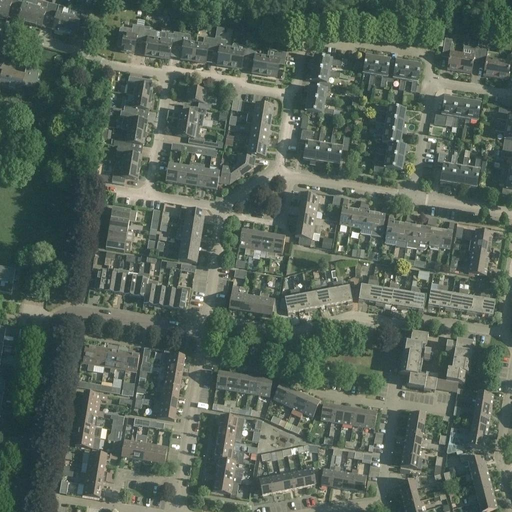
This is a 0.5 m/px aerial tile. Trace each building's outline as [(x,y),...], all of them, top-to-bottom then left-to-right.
[(0,0),(0,18),(8,20),(11,8),(16,9),(18,0),(0,0)] [(18,0),(16,9),(22,11),(18,23),(30,26),(35,8),(28,7),(29,0),(18,0)] [(35,8),(30,26),(42,29),(45,17),(50,18),(53,6),(36,1),(35,8)] [(64,9),(53,6),(50,18),(56,19),(52,32),(64,35),(69,17),(62,16),(64,9)] [(69,17),(64,35),(76,38),(79,26),(85,27),(88,15),(77,12),(71,10),(69,17)] [(142,44),(144,29),(133,27),(132,30),(123,29),(120,31),(118,46),(119,48),(122,49),(121,53),(134,55),(136,43),(142,44)] [(144,29),(142,44),(147,44),(145,57),(157,59),(160,41),(153,40),(155,33),(144,31),(144,29)] [(160,41),(157,59),(170,61),(172,47),(177,48),(179,35),(174,34),(173,36),(168,35),(167,42),(160,41)] [(179,35),(177,48),(183,48),(181,61),(193,63),(196,45),(189,44),(189,38),(185,37),(185,36),(179,35)] [(203,46),(196,45),(193,63),(206,65),(208,52),(213,53),(215,41),(204,39),(203,46)] [(215,41),(213,53),(219,54),(217,67),(229,69),(232,51),(225,50),(226,43),(221,42),(221,40),(216,39),(215,41)] [(452,41),(445,40),(442,57),(449,58),(447,72),(459,74),(462,55),(450,53),(452,41)] [(232,51),(229,69),(241,71),(243,58),(249,59),(251,47),(252,45),(246,44),(245,48),(239,47),(238,46),(235,45),(234,46),(232,51)] [(251,47),(249,59),(255,60),(252,75),(264,77),(267,59),(255,57),(257,48),(251,47)] [(462,55),(459,74),(471,76),(474,62),(480,63),(482,51),(476,50),(474,57),(462,55)] [(488,52),(482,51),(480,63),(485,64),(483,77),(495,80),(498,61),(486,59),(488,52)] [(267,59),(264,77),(277,79),(279,66),(284,67),(287,55),(275,53),(274,60),(267,59)] [(375,78),(378,60),(371,59),(372,56),(369,56),(369,55),(367,54),(366,58),(363,76),(370,77),(368,92),(373,93),(374,88),(375,78)] [(507,63),(498,61),(495,80),(508,82),(510,68),(511,68),(511,54),(511,57),(508,56),(507,63)] [(375,78),(374,88),(389,90),(390,84),(393,84),(393,81),(395,72),(389,71),(390,62),(383,61),(384,58),(381,58),(381,57),(379,56),(378,60),(375,78)] [(341,68),(342,63),(332,62),(332,61),(314,59),(313,66),(310,65),(310,68),(309,68),(308,70),(312,71),(330,73),(331,67),(341,68)] [(395,72),(393,81),(400,82),(399,92),(404,93),(405,83),(408,65),(401,64),(402,61),(399,61),(399,60),(397,59),(396,63),(395,72)] [(408,65),(405,83),(412,84),(411,94),(416,95),(417,85),(420,67),(413,66),(414,63),(411,63),(411,62),(409,61),(408,65)] [(3,71),(0,84),(0,87),(21,93),(22,87),(35,90),(39,73),(26,70),(24,76),(3,71)] [(330,73),(312,71),(311,77),(308,77),(308,80),(307,79),(307,82),(310,83),(319,84),(328,86),(329,79),(339,80),(340,75),(330,73)] [(133,97),(151,100),(153,88),(141,86),(142,81),(129,79),(127,89),(135,91),(133,97)] [(328,86),(319,84),(318,90),(309,89),(306,88),(305,91),(306,91),(306,94),(308,94),(307,101),(325,104),(335,106),(336,100),(326,99),(327,92),(331,92),(332,86),(328,86)] [(206,111),(206,112),(210,112),(211,107),(215,107),(216,102),(205,100),(206,93),(188,90),(186,102),(199,105),(198,110),(206,111)] [(151,100),(133,97),(132,104),(125,103),(123,114),(136,116),(137,110),(149,112),(151,100)] [(454,119),(457,102),(457,98),(455,97),(455,98),(452,98),(451,101),(444,99),(442,115),(436,114),(434,126),(445,128),(447,118),(454,119)] [(457,102),(454,119),(452,129),(457,130),(459,120),(465,121),(469,103),(469,100),(467,99),(466,100),(464,100),(463,103),(457,102)] [(325,104),(307,101),(304,100),(303,103),(304,103),(304,106),(306,106),(305,113),(323,116),(333,117),(334,112),(324,111),(325,104)] [(469,103),(465,121),(464,131),(469,132),(470,122),(478,123),(481,105),(480,105),(481,102),(478,101),(478,102),(476,102),(475,105),(469,103)] [(233,102),(231,112),(238,113),(239,103),(233,102)] [(256,106),(254,116),(272,119),(273,109),(256,106)] [(386,121),(404,124),(408,125),(408,122),(407,122),(407,119),(405,119),(406,112),(388,109),(372,106),(371,111),(387,114),(386,121)] [(181,113),(179,125),(201,129),(203,129),(205,117),(206,112),(206,111),(198,110),(194,109),(193,115),(181,113)] [(506,129),(511,130),(511,117),(510,117),(511,112),(499,110),(497,121),(507,122),(506,129)] [(136,116),(123,114),(121,113),(120,119),(123,119),(121,131),(128,132),(145,135),(147,123),(135,121),(136,116)] [(227,114),(220,113),(219,122),(226,123),(227,114)] [(272,119),(254,116),(249,115),(247,125),(252,126),(270,129),(272,119)] [(404,124),(386,121),(376,119),(375,124),(385,126),(384,133),(402,136),(406,136),(406,134),(405,134),(406,131),(403,131),(404,124)] [(201,129),(179,125),(177,137),(189,140),(188,145),(204,148),(205,142),(200,141),(201,138),(199,137),(201,129)] [(270,129),(252,126),(251,136),(268,139),(270,129)] [(511,130),(506,129),(496,127),(495,133),(505,134),(503,147),(511,148),(511,130)] [(402,136),(384,133),(374,131),(373,136),(383,138),(382,145),(388,146),(404,148),(404,146),(403,145),(404,143),(401,142),(402,136)] [(128,132),(127,139),(120,138),(119,143),(114,142),(113,148),(118,148),(130,150),(131,145),(143,147),(145,135),(128,132)] [(316,163),(318,146),(312,144),(313,134),(302,133),(300,145),(306,146),(303,161),(310,162),(310,165),(313,166),(312,167),(315,167),(316,163)] [(268,139),(251,136),(249,146),(267,149),(268,139)] [(320,136),(318,146),(316,163),(322,164),(322,167),(324,168),(324,169),(327,169),(327,165),(330,148),(323,146),(325,136),(320,136)] [(332,138),(330,148),(327,165),(334,166),(334,169),(336,170),(336,171),(339,171),(339,167),(342,152),(348,153),(350,140),(344,139),(342,149),(335,148),(337,138),(332,138)] [(181,154),(182,147),(172,145),(171,152),(181,154)] [(267,149),(249,146),(247,157),(255,158),(265,160),(267,149)] [(404,148),(388,146),(387,152),(377,151),(376,156),(386,158),(404,160),(405,154),(408,154),(408,151),(409,152),(410,149),(406,148),(404,148)] [(193,149),(182,147),(181,154),(191,155),(193,149)] [(511,148),(503,147),(501,159),(511,160),(510,167),(511,167),(511,148)] [(130,150),(118,148),(116,159),(123,160),(122,167),(140,170),(142,158),(129,156),(130,150)] [(203,150),(193,149),(191,155),(202,157),(203,150)] [(213,152),(203,150),(202,157),(212,159),(213,152)] [(452,186),(456,168),(457,158),(452,157),(450,167),(443,166),(445,156),(439,155),(437,168),(443,169),(440,184),(441,184),(440,188),(443,188),(443,187),(445,187),(446,185),(452,186)] [(237,166),(234,168),(241,178),(253,169),(255,158),(247,157),(247,159),(238,158),(237,166)] [(404,160),(386,158),(385,164),(375,163),(373,174),(386,176),(387,170),(402,173),(403,165),(406,166),(406,163),(407,163),(408,161),(404,160)] [(456,168),(452,186),(452,190),(454,190),(455,189),(457,189),(458,187),(464,188),(467,170),(469,160),(464,159),(462,169),(456,168)] [(467,170),(464,188),(464,192),(466,192),(466,191),(469,191),(469,189),(476,190),(479,172),(481,162),(476,161),(474,171),(467,170)] [(189,170),(186,187),(196,189),(200,166),(191,164),(190,170),(189,170)] [(511,167),(510,167),(500,165),(499,170),(509,172),(508,179),(511,179),(511,167)] [(140,170),(122,167),(115,166),(114,173),(112,183),(124,185),(125,180),(138,182),(140,170)] [(176,186),(179,168),(169,166),(166,184),(176,186)] [(206,167),(200,166),(196,189),(206,191),(209,173),(205,172),(206,167)] [(189,170),(179,168),(176,186),(186,187),(189,170)] [(210,173),(209,173),(206,191),(217,192),(218,184),(219,177),(220,175),(218,174),(219,169),(211,168),(210,173)] [(222,177),(219,177),(218,184),(229,186),(241,178),(234,168),(232,170),(223,168),(222,177)] [(511,179),(508,179),(498,177),(497,182),(507,184),(506,191),(503,190),(502,196),(511,197),(511,179)] [(300,207),(324,211),(325,206),(318,205),(319,199),(302,196),(300,207)] [(168,212),(180,214),(181,204),(169,203),(168,212)] [(353,212),(350,229),(361,231),(365,204),(361,203),(360,210),(359,210),(359,213),(353,212)] [(365,204),(361,231),(360,236),(371,238),(372,233),(374,215),(369,214),(369,211),(370,204),(365,204)] [(372,233),(371,238),(382,240),(383,234),(387,207),(382,206),(381,213),(381,214),(380,216),(374,215),(372,233)] [(300,207),(299,217),(316,220),(317,214),(323,215),(324,211),(300,207)] [(113,210),(111,220),(129,223),(135,224),(137,214),(113,210)] [(350,229),(353,212),(342,210),(339,227),(350,229)] [(185,222),(203,225),(205,215),(181,211),(179,221),(185,222)] [(151,227),(158,228),(160,213),(153,212),(151,227)] [(396,243),(399,225),(394,224),(394,221),(395,214),(390,214),(385,241),(396,243)] [(316,220),(299,217),(297,229),(320,232),(321,228),(315,227),(316,220)] [(405,226),(399,225),(396,243),(407,244),(410,227),(411,217),(407,217),(406,223),(405,222),(405,226)] [(416,218),(411,217),(410,227),(407,244),(418,246),(421,229),(415,228),(416,225),(415,224),(416,218)] [(129,223),(111,220),(110,230),(127,233),(129,223)] [(421,229),(418,246),(428,248),(433,221),(428,220),(427,227),(426,230),(421,229)] [(433,221),(428,248),(439,250),(442,232),(437,231),(437,228),(436,228),(437,221),(433,221)] [(203,225),(185,222),(184,227),(181,227),(180,232),(201,235),(203,225)] [(442,232),(439,250),(450,252),(454,225),(450,224),(448,233),(442,232)] [(320,232),(297,229),(295,239),(299,240),(312,242),(313,235),(320,236),(320,232)] [(127,233),(110,230),(108,240),(126,243),(127,233)] [(201,235),(180,232),(178,231),(176,241),(182,242),(200,245),(201,235)] [(249,258),(253,234),(242,232),(239,249),(246,250),(245,257),(249,258)] [(474,243),(491,246),(493,235),(476,232),(474,243)] [(253,234),(249,258),(253,258),(254,252),(261,253),(264,236),(253,234)] [(274,238),(264,236),(261,253),(267,254),(266,260),(271,261),(274,238)] [(285,240),(274,238),(271,261),(275,262),(276,255),(282,256),(285,240)] [(332,240),(323,239),(322,249),(331,250),(332,240)] [(126,243),(108,240),(106,251),(131,255),(132,244),(126,243)] [(312,242),(299,240),(298,246),(311,248),(312,242)] [(200,245),(182,242),(180,252),(198,255),(200,245)] [(491,246),(474,243),(472,254),(489,257),(491,246)] [(198,255),(180,252),(179,263),(196,266),(198,255)] [(368,253),(358,252),(356,259),(367,261),(368,253)] [(369,253),(367,260),(378,262),(379,255),(369,253)] [(489,257),(472,254),(470,264),(488,267),(489,257)] [(488,267),(470,264),(468,275),(468,277),(474,279),(475,276),(486,278),(496,280),(496,275),(490,274),(487,271),(488,267)] [(181,266),(180,273),(195,275),(196,269),(181,266)] [(0,299),(2,300),(3,295),(11,296),(14,282),(18,283),(19,278),(14,278),(15,272),(0,269),(0,299)] [(105,294),(108,276),(107,276),(107,272),(106,272),(106,271),(101,270),(99,274),(97,274),(96,282),(92,282),(90,290),(94,291),(94,292),(105,294)] [(113,277),(108,276),(105,294),(115,295),(119,271),(114,270),(113,277)] [(124,272),(119,271),(115,295),(125,297),(128,279),(123,278),(124,272)] [(129,274),(128,279),(125,297),(135,299),(139,276),(129,274)] [(139,274),(139,276),(135,299),(145,300),(147,288),(148,282),(149,275),(139,274)] [(147,288),(145,300),(144,306),(154,308),(157,290),(158,283),(149,282),(149,283),(148,282),(147,288)] [(370,304),(373,282),(369,282),(368,288),(361,287),(358,304),(363,305),(363,303),(370,304)] [(373,282),(370,304),(374,305),(373,307),(380,308),(383,291),(376,289),(377,283),(373,282)] [(341,283),(337,284),(341,305),(347,304),(348,306),(352,305),(349,288),(343,289),(341,283)] [(389,292),(383,291),(380,308),(384,309),(385,307),(392,308),(395,286),(395,283),(391,283),(389,292)] [(334,291),(328,292),(331,309),(335,309),(335,307),(341,305),(337,284),(333,285),(334,291)] [(395,286),(392,308),(397,309),(397,311),(402,311),(404,294),(398,293),(399,287),(395,286)] [(321,293),(320,287),(316,288),(320,309),(326,308),(326,310),(331,309),(328,292),(321,293)] [(439,310),(443,288),(438,287),(437,293),(430,292),(428,310),(432,310),(433,308),(439,310)] [(178,288),(177,293),(174,311),(185,313),(186,304),(188,304),(191,290),(178,288)] [(320,309),(316,288),(311,288),(313,295),(307,296),(310,313),(314,313),(314,311),(320,309)] [(443,288),(439,310),(445,311),(445,312),(450,313),(453,296),(446,295),(447,288),(443,288)] [(240,313),(244,290),(239,289),(238,295),(232,294),(229,311),(240,313)] [(410,295),(404,294),(402,311),(406,312),(406,310),(413,311),(416,289),(411,289),(410,295)] [(416,289),(413,311),(418,312),(418,314),(423,315),(426,298),(419,297),(420,290),(416,289)] [(167,292),(157,290),(154,308),(164,309),(167,292)] [(248,290),(244,290),(240,313),(251,315),(253,298),(247,297),(248,290)] [(299,291),(295,292),(299,313),(305,312),(305,314),(310,313),(307,296),(300,297),(299,291)] [(453,296),(450,313),(454,314),(454,312),(460,313),(464,291),(460,291),(458,297),(453,296)] [(468,292),(464,291),(460,313),(466,314),(466,316),(471,317),(474,300),(467,298),(468,292)] [(177,293),(167,292),(164,309),(174,311),(177,293)] [(253,298),(251,315),(262,317),(265,293),(261,292),(260,299),(253,298)] [(295,292),(290,293),(291,299),(285,300),(281,300),(280,305),(286,306),(288,317),(293,317),(292,315),(299,313),(295,292)] [(474,300),(471,317),(475,318),(476,316),(482,317),(486,295),(486,293),(481,292),(480,301),(474,300)] [(265,293),(262,317),(272,318),(275,301),(268,300),(269,294),(265,293)] [(486,295),(482,317),(488,318),(488,320),(492,320),(495,303),(489,302),(490,295),(486,295)] [(405,343),(400,376),(409,377),(407,388),(424,391),(424,393),(435,395),(438,377),(426,375),(426,379),(417,378),(422,347),(426,347),(428,336),(411,333),(409,344),(405,343)] [(442,382),(440,391),(457,394),(458,385),(463,386),(465,375),(469,376),(474,344),(457,341),(452,373),(448,372),(446,383),(442,382)] [(94,368),(97,350),(86,348),(83,366),(94,368)] [(107,352),(97,350),(94,368),(104,369),(107,352)] [(144,350),(142,363),(149,364),(151,351),(144,350)] [(107,352),(104,369),(111,370),(110,375),(114,375),(115,371),(118,354),(107,352)] [(128,356),(118,354),(115,371),(126,373),(128,356)] [(128,356),(126,373),(137,375),(139,357),(128,356)] [(166,367),(183,370),(185,359),(168,356),(166,367)] [(149,364),(142,363),(140,373),(147,374),(149,364)] [(166,367),(164,377),(182,380),(183,370),(166,367)] [(147,374),(140,373),(138,384),(145,385),(147,374)] [(226,392),(229,376),(218,374),(216,390),(226,392)] [(240,378),(229,376),(226,392),(237,394),(240,378)] [(182,380),(164,377),(163,383),(158,382),(158,387),(180,391),(182,380)] [(250,380),(240,378),(237,394),(248,396),(250,380)] [(261,381),(250,380),(248,396),(258,397),(261,381)] [(261,381),(258,397),(270,399),(272,383),(261,381)] [(90,392),(91,385),(78,383),(77,390),(90,392)] [(145,385),(138,384),(137,395),(143,396),(145,385)] [(91,385),(90,392),(100,393),(101,387),(91,385)] [(101,387),(100,393),(111,395),(112,389),(101,387)] [(180,391),(158,387),(157,393),(162,394),(161,399),(178,402),(180,391)] [(284,406),(290,392),(280,387),(273,402),(284,406)] [(290,392),(284,406),(293,411),(300,396),(290,392)] [(84,394),(82,405),(100,408),(100,403),(107,404),(108,398),(84,394)] [(477,395),(476,405),(492,407),(493,397),(477,395)] [(300,396),(293,411),(303,415),(309,400),(300,396)] [(178,402),(161,399),(160,404),(155,404),(154,409),(176,412),(178,402)] [(309,400),(303,415),(313,420),(320,405),(309,400)] [(100,408),(82,405),(80,416),(98,419),(98,418),(103,419),(104,413),(99,412),(100,408)] [(476,405),(474,416),(490,419),(492,407),(476,405)] [(332,424),(334,408),(323,406),(320,423),(332,424)] [(345,410),(334,408),(332,424),(342,426),(345,410)] [(176,412),(154,409),(153,413),(158,414),(157,421),(174,424),(176,412)] [(345,410),(342,426),(353,428),(355,412),(345,410)] [(367,414),(355,412),(353,428),(364,430),(367,414)] [(377,415),(367,414),(364,430),(374,431),(377,415)] [(408,425),(424,428),(426,417),(410,415),(408,425)] [(80,416),(79,427),(96,429),(98,419),(80,416)] [(490,419),(474,416),(472,426),(488,429),(490,419)] [(219,428),(243,432),(244,421),(221,417),(219,428)] [(139,419),(138,426),(149,428),(150,421),(139,419)] [(278,420),(275,425),(284,430),(287,424),(278,420)] [(287,424),(284,430),(294,434),(297,429),(287,424)] [(160,425),(159,431),(173,434),(174,427),(160,425)] [(408,425),(406,436),(422,438),(424,428),(408,425)] [(472,426),(471,436),(487,438),(488,429),(472,426)] [(79,427),(77,437),(94,440),(95,439),(100,440),(102,430),(96,429),(79,427)] [(243,432),(219,428),(217,439),(241,442),(243,432)] [(252,443),(259,444),(261,435),(253,434),(252,443)] [(422,438),(406,436),(404,447),(420,449),(422,438)] [(487,438),(471,436),(468,449),(485,451),(487,438)] [(94,440),(77,437),(75,448),(93,451),(94,440)] [(132,461),(136,437),(132,437),(131,443),(124,442),(121,459),(132,461)] [(136,437),(132,461),(143,463),(146,446),(139,445),(141,438),(136,437)] [(217,439),(215,449),(233,452),(234,446),(240,447),(241,442),(217,439)] [(146,446),(143,463),(154,465),(157,447),(146,446)] [(448,446),(447,455),(457,453),(457,456),(463,455),(460,446),(448,446)] [(168,449),(157,447),(154,465),(165,467),(168,449)] [(308,448),(309,452),(315,451),(315,456),(318,456),(318,449),(309,447),(308,448)] [(420,449),(404,447),(402,457),(419,460),(420,449)] [(233,452),(215,449),(214,460),(219,461),(236,464),(237,464),(239,453),(233,452)] [(90,454),(88,465),(105,468),(106,463),(110,464),(110,461),(118,462),(119,458),(110,456),(110,458),(90,454)] [(276,454),(266,456),(267,462),(278,460),(276,454)] [(470,473),(486,469),(483,458),(474,461),(472,454),(459,457),(461,465),(468,463),(470,473)] [(419,460),(402,457),(401,469),(417,471),(419,460)] [(219,461),(217,472),(240,475),(241,471),(235,470),(236,464),(219,461)] [(105,468),(88,465),(86,476),(113,480),(114,476),(104,475),(105,468)] [(332,490),(334,473),(336,467),(330,467),(329,473),(323,472),(321,488),(332,490)] [(489,480),(486,469),(470,473),(473,484),(489,480)] [(312,471),(302,473),(305,489),(316,487),(312,471)] [(460,480),(470,478),(468,471),(459,474),(460,480)] [(240,475),(217,472),(215,482),(232,485),(233,479),(240,480),(240,475)] [(302,473),(291,475),(295,491),(305,489),(302,473)] [(345,475),(334,473),(332,490),(342,491),(345,475)] [(113,480),(86,476),(81,475),(79,486),(84,487),(102,489),(103,483),(113,485),(113,480)] [(291,475),(281,477),(284,493),(295,491),(291,475)] [(345,475),(342,491),(353,493),(356,477),(345,475)] [(284,493),(281,477),(270,479),(273,495),(284,493)] [(356,477),(353,493),(364,495),(367,479),(356,477)] [(273,495),(270,479),(259,482),(262,498),(273,495)] [(492,490),(489,480),(473,484),(476,494),(492,490)] [(232,485),(215,482),(213,493),(230,496),(230,500),(236,501),(237,497),(239,486),(232,485)] [(400,497),(416,493),(413,482),(398,486),(400,497)] [(61,483),(60,495),(66,496),(68,484),(61,483)] [(102,489),(84,487),(83,498),(103,501),(102,503),(109,504),(110,499),(104,498),(104,496),(101,495),(102,489)] [(492,490),(476,494),(479,505),(494,501),(492,490)] [(419,503),(416,493),(400,497),(403,507),(419,503)] [(494,501),(479,505),(480,511),(493,511),(497,511),(494,501)] [(421,511),(419,503),(403,507),(404,511),(421,511)]
